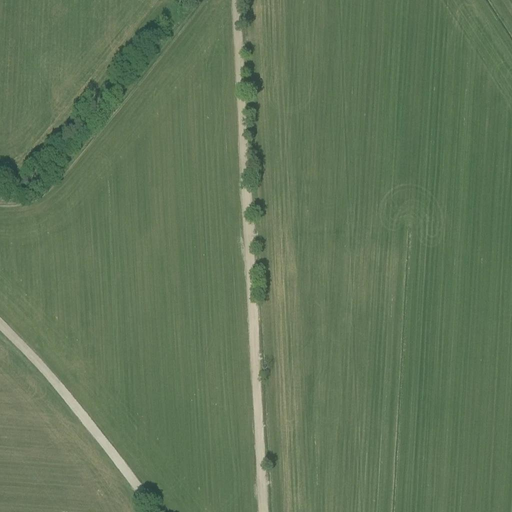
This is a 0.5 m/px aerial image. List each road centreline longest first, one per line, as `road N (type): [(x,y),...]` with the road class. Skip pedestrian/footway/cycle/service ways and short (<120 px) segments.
road 1 (track): [(263,511),(236,0)]
road 2 (track): [(153,511),(0,326)]
